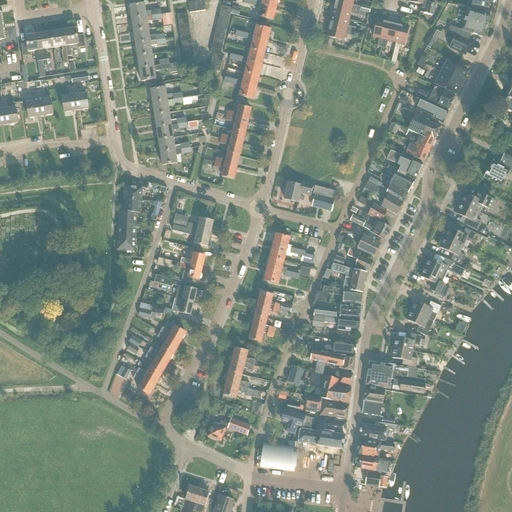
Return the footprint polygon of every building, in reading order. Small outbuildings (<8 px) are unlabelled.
[(258,4),(276,9),(277,0),(258,0),(258,1),(258,2),(258,4)] [(334,0),(333,5),(359,12),(360,8),(352,6),(353,0),(334,0)] [(428,0),(407,0),(407,2),(421,5),(419,12),(432,16),(435,5),(428,3),(428,0)] [(493,4),(494,0),(472,0),(471,5),(470,9),(491,13),(493,4)] [(131,19),(152,16),(151,11),(145,12),(144,4),(129,7),(131,19)] [(261,8),(258,17),(273,21),(276,9),(258,4),(257,7),(261,8)] [(333,5),(331,16),(349,20),(350,14),(358,16),(358,15),(359,12),(333,5)] [(360,8),(359,12),(363,13),(369,14),(370,8),(361,6),(360,8)] [(230,14),(238,16),(240,9),(232,7),(230,14)] [(483,37),(489,17),(468,10),(461,30),(450,26),(448,33),(455,35),(459,37),(468,40),(470,33),(483,37)] [(229,19),(230,13),(220,11),(218,17),(229,19)] [(170,13),(161,15),(162,20),(163,27),(172,25),(170,13)] [(152,16),(131,19),(133,32),(148,30),(147,21),(152,20),(152,16)] [(331,16),(328,26),(354,33),(355,28),(347,27),(349,20),(331,16)] [(381,48),(387,22),(377,19),(372,37),(379,39),(377,47),(381,48)] [(393,42),(397,24),(387,22),(381,48),(385,49),(387,41),(393,42)] [(397,24),(393,42),(396,43),(394,51),(398,52),(400,44),(404,45),(409,27),(397,24)] [(325,37),(343,41),(345,35),(353,37),(354,33),(328,26),(325,37)] [(249,38),(267,42),(270,30),(256,27),(254,33),(250,32),(249,35),(250,35),(249,38)] [(63,31),(67,56),(72,55),(71,49),(70,49),(69,46),(78,45),(79,47),(85,46),(83,36),(77,37),(76,29),(63,31)] [(155,36),(149,37),(148,30),(133,32),(135,44),(156,41),(155,36)] [(68,64),(67,56),(63,31),(50,32),(53,48),(62,47),(63,50),(61,50),(64,64),(68,64)] [(44,50),(53,48),(50,32),(38,34),(42,60),(43,66),(48,65),(46,52),(45,53),(44,50)] [(37,61),(42,60),(38,34),(25,36),(26,44),(20,45),(22,56),(28,55),(28,52),(37,51),(38,54),(36,54),(37,61)] [(474,57),(479,47),(465,40),(455,35),(449,48),(464,55),(466,53),(474,57)] [(430,36),(424,46),(430,49),(436,38),(430,36)] [(252,44),(250,50),(265,54),(267,42),(249,38),(249,40),(248,40),(247,43),(252,44)] [(137,57),(152,54),(150,47),(156,46),(156,41),(135,44),(137,57)] [(262,65),(265,54),(250,50),(247,62),(262,65)] [(152,54),(137,57),(139,69),(159,66),(159,61),(153,62),(152,54)] [(222,62),(223,56),(220,55),(213,54),(212,59),(222,62)] [(421,56),(419,62),(424,65),(427,59),(421,56)] [(220,68),(222,62),(212,59),(210,65),(220,68)] [(262,65),(247,62),(245,73),(259,77),(262,65)] [(440,73),(461,83),(467,72),(446,62),(440,73)] [(177,63),(169,65),(170,69),(170,70),(170,73),(179,71),(177,63)] [(196,76),(199,66),(194,65),(191,75),(196,76)] [(159,66),(139,69),(141,82),(156,80),(154,71),(160,71),(159,66)] [(206,80),(209,70),(204,68),(201,78),(206,80)] [(237,81),(239,81),(238,84),(256,88),(259,77),(245,73),(243,79),(238,78),(237,81)] [(435,85),(456,95),(461,83),(440,73),(435,85)] [(71,81),(72,83),(89,81),(88,75),(71,77),(71,81)] [(239,96),(253,100),(256,88),(238,84),(237,86),(236,86),(235,88),(240,90),(239,96)] [(78,95),(76,86),(72,87),(76,111),(88,109),(86,94),(78,95)] [(76,111),(72,87),(67,87),(69,97),(61,98),(64,113),(76,111)] [(455,97),(444,92),(434,87),(431,94),(418,89),(415,95),(428,101),(429,100),(438,105),(449,110),(455,97)] [(511,87),(507,98),(503,107),(511,112),(511,87)] [(172,95),(166,96),(165,88),(150,91),(152,103),(173,100),(172,95)] [(28,119),(40,117),(36,92),(32,93),(33,102),(26,103),(28,119)] [(36,92),(40,117),(52,115),(50,99),(43,101),(41,92),(36,92)] [(400,98),(397,103),(404,106),(406,100),(400,98)] [(443,123),(448,112),(421,99),(417,109),(436,118),(435,120),(443,123)] [(6,100),(1,100),(5,125),(17,124),(15,107),(7,109),(6,103),(6,100)] [(169,113),(168,106),(174,105),(173,100),(152,103),(154,116),(169,113)] [(232,118),(248,122),(251,110),(239,107),(236,116),(233,115),(232,118)] [(404,107),(402,112),(414,117),(416,112),(404,107)] [(424,135),(435,140),(441,127),(428,122),(429,118),(416,112),(414,117),(407,130),(415,134),(416,134),(420,135),(423,137),(424,135)] [(177,125),(176,120),(170,120),(169,113),(154,116),(156,128),(177,125)] [(231,120),(235,121),(233,130),(245,133),(248,122),(232,118),(231,120)] [(395,135),(399,126),(391,123),(387,132),(395,135)] [(158,141),(173,138),(172,130),(177,129),(177,125),(156,128),(158,141)] [(233,130),(231,139),(227,138),(226,141),(242,145),(245,133),(233,130)] [(408,141),(411,142),(429,151),(435,140),(424,135),(423,137),(420,135),(418,139),(411,135),(408,141)] [(160,153),(181,150),(180,145),(174,146),(173,138),(158,141),(160,153)] [(226,143),(229,144),(227,153),(239,156),(242,145),(226,141),(226,143)] [(424,162),(429,151),(411,142),(405,154),(424,162)] [(181,155),(181,150),(160,153),(162,166),(177,164),(176,156),(181,155)] [(402,155),(390,150),(387,159),(401,166),(399,170),(388,165),(387,169),(414,181),(418,174),(423,165),(402,155)] [(511,153),(506,150),(501,158),(511,163),(511,153)] [(220,164),(236,168),(239,156),(227,153),(225,163),(221,162),(220,164)] [(488,170),(483,178),(501,187),(509,170),(510,170),(511,171),(511,163),(501,158),(498,165),(493,162),(488,170)] [(224,167),(221,177),(233,180),(236,168),(220,164),(220,167),(224,167)] [(413,183),(395,174),(392,179),(386,176),(383,181),(390,184),(408,193),(413,183)] [(378,189),(381,186),(382,184),(370,178),(368,183),(376,188),(378,189)] [(301,187),(288,184),(284,199),(298,203),(301,192),(311,194),(313,185),(302,182),(301,187)] [(379,197),(382,192),(378,190),(378,189),(376,188),(368,183),(364,189),(379,197)] [(402,203),(408,193),(390,184),(387,190),(381,186),(378,189),(378,190),(382,192),(385,194),(386,193),(402,203)] [(314,186),(312,194),(320,196),(335,200),(337,192),(314,186)] [(124,200),(141,201),(142,188),(124,187),(124,200)] [(381,207),(396,215),(402,203),(388,195),(382,192),(379,197),(385,201),(381,207)] [(460,203),(479,213),(483,206),(491,210),(495,201),(477,193),(474,199),(465,194),(460,203)] [(320,196),(316,209),(331,213),(335,200),(320,196)] [(386,212),(373,205),(360,197),(358,202),(365,207),(366,205),(371,208),(368,215),(369,216),(381,223),(386,212)] [(124,200),(123,212),(123,213),(136,213),(140,213),(141,201),(124,200)] [(476,219),(479,213),(460,203),(455,214),(469,220),(467,226),(477,231),(481,222),(476,219)] [(136,226),(136,213),(123,213),(123,212),(119,212),(118,225),(136,226)] [(364,213),(361,219),(365,221),(366,222),(369,216),(368,215),(364,213)] [(362,227),(365,221),(361,219),(353,215),(350,221),(362,227)] [(187,229),(210,235),(213,222),(200,219),(198,227),(193,226),(193,225),(188,224),(187,229)] [(369,232),(381,239),(384,241),(384,240),(390,228),(375,220),(371,227),(365,223),(362,227),(364,228),(369,231),(369,232)] [(118,225),(118,237),(135,239),(136,226),(118,225)] [(187,229),(185,228),(185,229),(178,227),(176,232),(186,234),(191,235),(191,234),(196,235),(194,244),(207,247),(210,235),(187,229)] [(378,244),(381,239),(369,232),(369,231),(364,228),(361,235),(364,237),(357,249),(374,257),(380,244),(378,244)] [(444,237),(463,247),(466,240),(471,242),(476,234),(465,229),(462,235),(448,228),(444,237)] [(291,247),(291,245),(287,244),(289,238),(275,235),(272,246),(290,251),(291,247)] [(345,238),(339,235),(336,241),(343,244),(345,238)] [(134,251),(135,239),(118,237),(117,250),(134,251)] [(460,253),(463,247),(444,237),(439,248),(453,255),(450,260),(461,265),(465,256),(460,253)] [(172,251),(174,244),(163,241),(161,249),(172,251)] [(289,253),(290,251),(272,246),(269,258),(283,261),(284,255),(289,256),(289,253)] [(369,272),(373,263),(359,257),(360,254),(349,250),(347,256),(357,260),(355,265),(369,272)] [(315,255),(304,252),(303,257),(302,260),(313,263),(315,255)] [(186,265),(202,269),(205,257),(192,254),(190,263),(186,262),(186,265)] [(343,264),(345,258),(336,254),(333,261),(343,264)] [(286,268),(281,267),(283,261),(269,258),(266,269),(280,273),(284,274),(285,270),(286,268)] [(429,258),(424,267),(444,277),(447,271),(461,278),(465,270),(454,265),(455,264),(444,258),(442,264),(429,258)] [(171,262),(159,259),(158,265),(169,268),(171,262)] [(332,264),(330,271),(346,276),(345,278),(343,290),(362,294),(366,274),(354,271),(332,264)] [(187,278),(199,280),(202,269),(186,265),(185,267),(185,269),(184,269),(181,280),(187,281),(187,278)] [(310,279),(312,269),(302,267),(300,277),(310,279)] [(441,283),(444,277),(424,267),(419,277),(432,283),(430,288),(435,291),(434,293),(445,298),(449,289),(444,286),(444,284),(441,283)] [(277,285),(279,277),(280,273),(266,269),(263,281),(277,285)] [(328,280),(332,271),(330,271),(326,270),(323,278),(328,280)] [(154,281),(154,282),(171,287),(173,285),(178,286),(183,287),(184,282),(155,275),(154,281)] [(178,286),(175,298),(193,303),(196,291),(183,287),(178,286)] [(324,287),(322,292),(342,296),(341,303),(361,305),(362,294),(342,292),(342,290),(324,287)] [(257,305),(273,309),(274,307),(270,306),(272,296),(260,293),(257,305)] [(165,309),(163,314),(165,315),(176,317),(177,312),(179,313),(190,316),(193,303),(175,298),(174,303),(172,310),(167,309),(165,309)] [(410,311),(433,322),(436,315),(441,307),(430,302),(428,308),(415,301),(410,311)] [(281,306),(280,310),(289,312),(290,312),(292,307),(281,304),(281,305),(281,306)] [(336,313),(336,318),(339,319),(359,320),(361,306),(340,304),(339,313),(336,313)] [(152,307),(151,311),(163,314),(165,309),(165,308),(152,305),(152,307)] [(269,310),(273,311),(273,309),(257,305),(255,316),(266,319),(269,310)] [(315,317),(324,318),(324,317),(336,318),(336,313),(325,311),(322,311),(313,309),(313,317),(315,317)] [(150,318),(151,312),(139,310),(137,316),(150,318)] [(431,327),(433,322),(410,311),(406,320),(419,326),(416,331),(427,336),(431,327)] [(266,319),(255,316),(252,328),(268,332),(268,330),(264,329),(266,319)] [(324,317),(324,318),(324,323),(337,325),(337,330),(358,332),(360,321),(339,319),(336,318),(324,317)] [(284,323),(282,330),(290,332),(292,325),(284,323)] [(165,336),(179,344),(185,334),(174,327),(170,333),(167,332),(165,336)] [(159,333),(165,336),(167,332),(168,331),(162,328),(159,333)] [(268,332),(252,328),(249,340),(260,343),(263,333),(267,334),(268,332)] [(162,341),(163,340),(165,336),(159,333),(157,337),(162,341)] [(392,348),(413,352),(414,345),(419,346),(420,340),(421,336),(410,334),(409,340),(394,338),(392,348)] [(138,348),(142,342),(132,336),(128,342),(138,348)] [(165,336),(163,340),(165,341),(162,348),(173,355),(179,344),(165,336)] [(355,354),(356,346),(334,343),(333,348),(324,347),(323,353),(354,357),(355,354)] [(136,355),(139,349),(130,344),(127,349),(136,355)] [(150,348),(147,353),(153,356),(155,352),(156,351),(150,348)] [(155,352),(153,356),(167,365),(173,355),(162,348),(158,354),(155,352)] [(412,358),(413,352),(392,348),(391,358),(405,361),(404,366),(415,368),(417,359),(412,358)] [(234,349),(231,360),(247,365),(249,360),(245,359),(247,352),(234,349)] [(353,371),(355,358),(333,355),(312,351),(310,360),(317,362),(315,374),(322,375),(324,366),(327,367),(327,368),(336,370),(337,366),(339,367),(339,369),(353,371)] [(150,361),(151,360),(153,356),(147,353),(145,358),(150,361)] [(167,365),(153,356),(151,360),(153,362),(149,368),(161,375),(167,365)] [(229,372),(241,375),(243,368),(246,369),(247,365),(231,360),(229,372)] [(406,377),(407,368),(395,366),(395,365),(369,361),(365,385),(389,389),(390,380),(393,380),(394,376),(406,377)] [(126,380),(131,372),(121,366),(116,374),(126,380)] [(299,385),(303,370),(291,367),(287,382),(299,385)] [(161,375),(149,368),(146,374),(143,373),(141,377),(155,385),(161,375)] [(135,373),(141,377),(143,373),(144,372),(138,369),(135,373)] [(229,372),(226,383),(242,387),(243,383),(240,382),(241,375),(229,372)] [(141,377),(135,373),(132,378),(138,381),(141,377)] [(351,386),(352,375),(342,373),(335,373),(334,377),(341,378),(340,384),(351,386)] [(141,377),(138,381),(141,382),(137,389),(149,396),(155,385),(141,377)] [(349,404),(351,388),(337,386),(337,380),(325,377),(320,398),(334,402),(349,404)] [(423,394),(425,385),(394,380),(392,389),(423,394)] [(241,392),(242,387),(226,383),(223,395),(236,399),(237,391),(241,392)] [(384,391),(365,388),(362,405),(363,405),(361,413),(380,416),(384,391)] [(250,397),(262,400),(264,393),(252,390),(250,397)] [(321,402),(321,400),(308,397),(306,407),(305,412),(315,413),(315,411),(320,412),(321,402)] [(348,406),(321,402),(320,412),(320,416),(347,420),(348,406)] [(256,403),(254,413),(261,415),(263,405),(256,403)] [(302,412),(303,406),(300,406),(300,405),(288,403),(287,409),(299,412),(299,411),(302,412)] [(311,430),(313,419),(300,415),(284,411),(282,420),(288,422),(285,431),(295,434),(297,426),(311,430)] [(227,428),(227,429),(234,431),(246,436),(250,426),(231,419),(229,424),(227,428)] [(345,434),(346,422),(325,419),(323,431),(324,430),(345,434)] [(208,437),(220,441),(225,429),(227,430),(227,429),(227,428),(229,424),(221,421),(220,425),(213,422),(208,437)] [(361,424),(359,438),(384,441),(386,430),(394,431),(395,426),(374,423),(374,426),(361,424)] [(342,450),(344,436),(322,433),(315,432),(300,430),(298,443),(306,444),(306,443),(316,445),(316,446),(317,446),(316,453),(340,457),(341,450),(342,450)] [(394,452),(395,445),(359,440),(357,455),(378,458),(379,450),(394,452)] [(297,450),(263,445),(263,449),(262,456),(260,467),(294,471),(290,470),(293,450),(297,450)] [(385,474),(386,469),(388,462),(378,460),(356,456),(355,468),(376,472),(385,474)] [(378,488),(380,475),(367,473),(365,485),(378,488)] [(189,502),(185,511),(191,511),(199,490),(189,487),(185,500),(189,502)] [(199,490),(191,511),(202,511),(209,493),(199,490)] [(229,511),(233,501),(218,496),(213,511),(229,511)]
